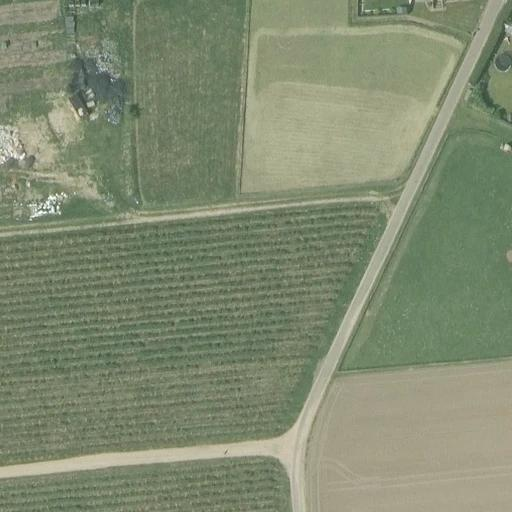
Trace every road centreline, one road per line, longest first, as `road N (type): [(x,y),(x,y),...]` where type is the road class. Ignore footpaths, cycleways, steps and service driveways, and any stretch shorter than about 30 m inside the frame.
road 1 (track): [(495,0),(291,447),(300,511)]
road 2 (track): [(396,217),(375,191),(0,226)]
road 3 (track): [(291,447),(0,476)]
